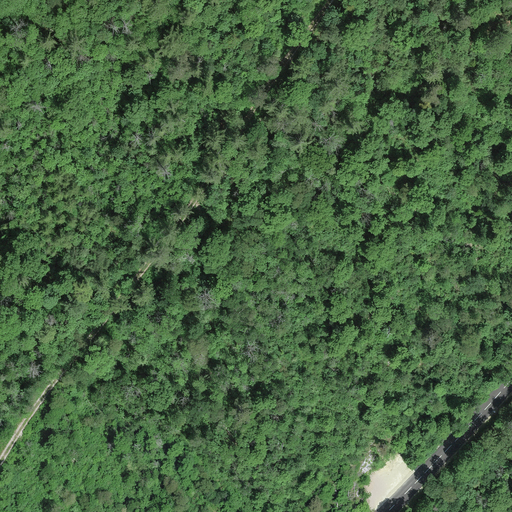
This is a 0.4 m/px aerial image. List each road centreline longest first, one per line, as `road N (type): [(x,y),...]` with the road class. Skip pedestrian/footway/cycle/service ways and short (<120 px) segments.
road 1 (track): [(0,441),(183,224),(329,0)]
road 2 (tertiary): [(511,384),(384,511)]
